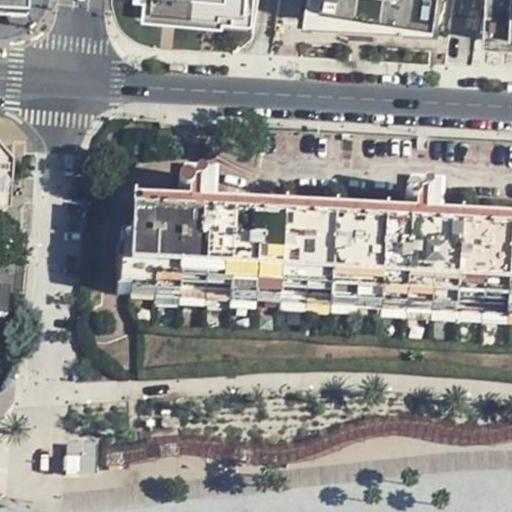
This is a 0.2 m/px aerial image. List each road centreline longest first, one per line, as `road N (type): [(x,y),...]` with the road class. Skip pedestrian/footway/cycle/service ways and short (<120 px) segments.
road 1 (tertiary): [(72,82),(511,107)]
road 2 (residential): [(50,337),(72,82)]
